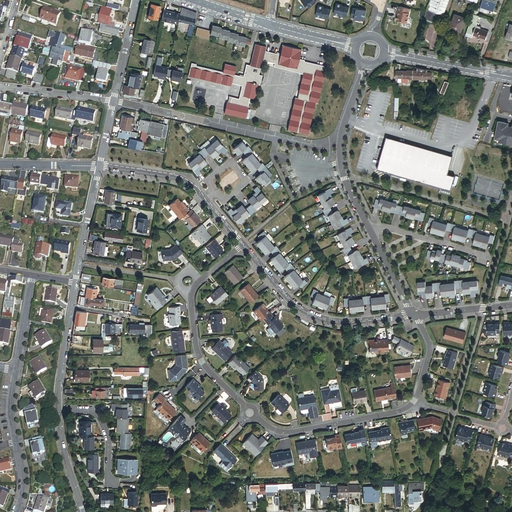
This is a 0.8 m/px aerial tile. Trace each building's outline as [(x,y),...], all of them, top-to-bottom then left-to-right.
[(300,0),(306,6),(307,5),(310,8),(316,2),(314,0),(300,0)] [(430,0),(427,10),(424,20),(435,24),(438,14),(444,16),(449,0),(430,0)] [(477,0),(453,0),(453,1),(472,8),(475,9),(477,0)] [(496,2),(491,0),(483,0),(481,6),(494,10),(496,2)] [(337,4),(335,15),(344,17),(344,16),(348,16),(350,8),(346,7),(342,6),(342,5),(337,4)] [(160,7),(151,5),(148,18),(157,20),(160,7)] [(45,6),(41,18),(58,22),(61,11),(45,6)] [(318,6),(316,17),(325,19),(326,18),(329,18),(331,10),(328,9),(324,8),(324,7),(318,6)] [(407,23),(410,10),(398,7),(397,11),(400,12),(397,21),(407,23)] [(196,13),(181,8),(179,14),(179,15),(194,19),(196,13)] [(353,8),(352,17),(355,18),(355,19),(364,21),(367,10),(361,9),(361,10),(357,9),(353,8)] [(471,20),(475,9),(472,8),(471,12),(468,11),(466,18),(469,19),(471,20)] [(477,9),(475,9),(471,20),(466,35),(472,37),(472,36),(473,34),(486,39),(489,30),(484,29),(483,30),(480,29),(481,26),(480,26),(476,25),(480,15),(476,14),(477,13),(478,10),(477,9)] [(179,14),(163,10),(161,21),(177,24),(178,20),(179,15),(179,14)] [(112,19),(111,18),(111,17),(101,15),(101,17),(100,22),(109,24),(109,27),(116,28),(117,24),(112,23),(113,20),(112,19)] [(194,19),(179,15),(178,20),(193,24),(194,19)] [(464,19),(454,15),(450,28),(460,31),(464,19)] [(90,27),(80,25),(79,28),(78,30),(83,31),(94,34),(97,34),(98,30),(92,28),(90,27)] [(109,27),(102,25),(101,32),(119,36),(120,32),(124,33),(124,30),(116,28),(109,27)] [(218,36),(220,29),(221,28),(211,25),(210,31),(209,34),(218,36)] [(209,34),(210,31),(196,27),(194,36),(208,39),(209,34)] [(229,31),(220,29),(218,36),(218,38),(226,40),(229,32),(229,31)] [(94,34),(83,31),(81,40),(80,44),(87,46),(91,47),(94,34)] [(237,34),(229,32),(226,40),(226,41),(235,43),(237,35),(237,34)] [(33,38),(19,33),(18,38),(32,42),(33,38)] [(72,54),(73,50),(61,47),(62,43),(64,36),(57,34),(55,39),(52,48),(72,54)] [(245,37),(237,35),(235,43),(234,44),(243,46),(243,44),(245,38),(245,37)] [(32,42),(18,38),(15,48),(26,51),(29,52),(32,42)] [(151,41),(143,39),(140,52),(142,53),(147,54),(148,54),(151,41)] [(156,42),(151,41),(148,54),(150,55),(153,55),(154,52),(156,42)] [(300,68),(299,73),(303,74),(298,94),(300,95),(299,99),(297,99),(295,98),(288,131),(308,136),(315,103),(318,104),(325,71),(322,70),(323,66),(303,62),(303,61),(298,59),(300,49),(282,45),(280,55),(264,51),(265,47),(254,44),(249,65),(245,64),(243,77),(233,75),(235,66),(224,64),(222,72),(195,66),(195,65),(191,64),(190,67),(189,67),(187,77),(231,86),(231,83),(241,85),(238,99),(231,97),(230,103),(227,102),(226,102),(224,113),(246,118),(248,107),(247,106),(249,97),(254,98),(257,84),(261,85),(263,75),(260,74),(262,69),(263,69),(265,61),(274,63),(275,64),(275,63),(278,63),(278,64),(297,69),(297,68),(300,68)] [(86,48),(78,46),(75,56),(87,59),(90,50),(86,48)] [(26,51),(15,48),(12,57),(22,61),(23,61),(26,51)] [(66,53),(53,49),(52,53),(58,55),(57,57),(60,58),(64,59),(66,53)] [(61,63),(63,63),(64,59),(60,58),(57,57),(58,55),(52,53),(50,60),(53,61),(52,66),(57,67),(57,65),(58,62),(61,63)] [(22,61),(12,57),(11,57),(7,70),(17,73),(18,74),(22,61)] [(108,73),(109,73),(110,67),(94,63),(92,69),(99,70),(108,73)] [(273,68),(299,73),(300,68),(297,68),(297,69),(278,64),(278,63),(275,63),(275,64),(274,63),(273,68)] [(35,65),(31,64),(30,68),(24,67),(21,75),(33,78),(36,70),(34,69),(35,65)] [(164,80),(167,68),(155,65),(153,76),(158,77),(161,77),(160,79),(164,80)] [(82,70),(68,67),(67,72),(66,77),(65,80),(79,83),(82,70)] [(180,81),(183,69),(178,68),(177,72),(173,71),(173,69),(167,68),(165,76),(170,77),(170,78),(180,81)] [(412,72),(412,80),(416,81),(416,79),(425,80),(425,79),(431,79),(431,74),(426,73),(426,71),(421,70),(416,69),(415,72),(412,72)] [(17,73),(7,70),(5,77),(15,80),(17,73)] [(106,83),(108,73),(99,70),(96,81),(106,83)] [(395,72),(395,79),(398,79),(401,79),(401,83),(407,84),(407,80),(412,80),(412,72),(407,71),(407,72),(399,72),(395,72)] [(128,84),(128,87),(134,88),(138,88),(140,76),(130,74),(130,77),(130,78),(128,78),(127,82),(128,83),(128,84)] [(41,86),(43,79),(34,77),(32,84),(41,86)] [(439,94),(443,96),(448,85),(444,83),(439,94)] [(134,89),(125,86),(123,93),(124,94),(124,95),(134,98),(135,96),(133,95),(134,89)] [(13,107),(0,104),(0,106),(0,115),(11,118),(11,115),(13,107)] [(28,107),(19,105),(19,106),(13,105),(13,107),(11,115),(26,118),(28,107)] [(78,112),(58,107),(56,117),(76,121),(77,118),(78,112)] [(47,111),(33,108),(31,118),(46,121),(47,111)] [(83,110),(79,109),(78,112),(77,118),(94,122),(96,111),(83,109),(83,110)] [(133,125),(134,119),(122,116),(119,130),(124,131),(123,134),(119,133),(118,137),(130,140),(132,126),(130,126),(130,124),(133,125)] [(150,122),(150,121),(139,119),(139,122),(138,126),(137,130),(142,131),(148,133),(150,122)] [(22,123),(15,120),(14,126),(19,127),(18,131),(23,132),(25,123),(22,123)] [(511,127),(511,130),(507,129),(508,126),(505,125),(505,123),(498,121),(494,138),(498,139),(498,141),(511,144),(511,127)] [(163,125),(150,122),(148,133),(154,134),(154,136),(160,137),(161,137),(164,137),(167,126),(163,126),(163,125)] [(11,142),(21,144),(23,132),(18,131),(13,130),(11,142)] [(40,135),(28,133),(26,142),(30,143),(30,144),(38,146),(40,135)] [(68,139),(54,135),(53,141),(52,144),(66,148),(68,139)] [(94,140),(81,137),(79,147),(92,150),(94,140)] [(140,151),(142,142),(131,140),(129,149),(140,151)] [(217,140),(211,145),(218,153),(219,154),(222,152),(224,154),(227,152),(217,140)] [(452,158),(389,140),(382,163),(379,162),(376,170),(450,192),(454,177),(447,175),(452,158)] [(233,149),(238,155),(242,151),(244,154),(251,149),(248,146),(246,148),(242,142),(233,149)] [(201,150),(206,156),(209,154),(213,158),(218,153),(211,145),(206,150),(204,148),(201,150)] [(251,149),(244,154),(247,157),(243,161),(247,166),(256,159),(251,154),(253,152),(251,149)] [(200,155),(194,159),(201,168),(207,163),(203,159),(206,156),(201,150),(198,153),(200,155)] [(188,164),(198,176),(201,173),(199,171),(202,168),(201,168),(194,159),(188,164)] [(256,159),(247,166),(252,172),(256,168),(259,171),(265,166),(262,163),(260,165),(256,159)] [(267,169),(265,166),(259,171),(261,174),(256,179),(259,182),(260,181),(265,187),(271,181),(264,172),(267,169)] [(26,176),(21,175),(20,180),(20,181),(18,190),(18,191),(17,195),(22,196),(22,193),(25,194),(26,190),(24,189),(26,176)] [(42,178),(33,176),(31,184),(36,185),(36,187),(37,188),(40,188),(40,185),(42,178)] [(50,179),(42,178),(40,185),(48,187),(48,189),(50,179)] [(80,179),(70,178),(68,188),(78,189),(80,179)] [(10,180),(4,179),(2,192),(8,193),(8,189),(18,191),(18,190),(20,181),(10,179),(10,180)] [(60,181),(50,179),(48,189),(58,191),(60,181)] [(266,199),(257,187),(254,190),(256,192),(253,195),(254,195),(261,204),(266,199)] [(332,189),(318,196),(321,202),(331,198),(332,197),(330,194),(333,192),(332,189)] [(113,195),(113,192),(106,190),(104,203),(113,204),(115,195),(113,195)] [(261,204),(254,195),(248,200),(252,204),(249,207),(253,213),(257,210),(255,209),(261,204)] [(46,198),(36,196),(33,211),(44,213),(46,198)] [(170,205),(181,219),(184,216),(190,211),(185,205),(184,206),(181,202),(178,198),(170,205)] [(331,198),(321,202),(324,209),(322,210),(324,214),(331,210),(329,207),(334,204),(331,198)] [(380,201),(377,200),(374,207),(378,208),(379,207),(383,208),(382,209),(387,211),(389,202),(381,199),(380,201)] [(72,205),(58,202),(57,210),(63,211),(62,217),(69,218),(72,205)] [(389,202),(387,211),(391,212),(391,210),(395,212),(395,213),(399,214),(401,207),(397,206),(398,204),(389,202)] [(253,213),(249,207),(246,209),(242,205),(236,210),(243,218),(249,214),(250,216),(253,213)] [(404,208),(401,207),(399,214),(402,215),(403,214),(407,215),(406,216),(411,218),(413,209),(405,206),(404,208)] [(231,209),(228,212),(238,223),(243,218),(236,210),(236,209),(233,212),(231,209)] [(422,211),(413,209),(411,218),(415,219),(415,218),(419,219),(419,220),(423,221),(425,214),(421,213),(422,211)] [(190,211),(184,216),(187,219),(186,219),(193,228),(201,221),(194,213),(191,210),(190,211)] [(331,210),(324,214),(326,217),(328,216),(331,223),(341,218),(337,211),(333,214),(331,210)] [(120,216),(111,214),(109,226),(118,228),(120,216)] [(341,218),(331,223),(335,229),(348,223),(346,219),(343,221),(342,217),(341,218)] [(435,219),(431,218),(428,225),(432,226),(431,232),(438,234),(441,223),(434,221),(435,219)] [(146,220),(137,219),(135,231),(144,232),(146,220)] [(441,223),(438,234),(445,236),(446,230),(450,231),(452,224),(448,223),(447,225),(441,223)] [(456,225),(452,224),(450,231),(454,232),(452,238),(459,240),(462,229),(455,227),(456,225)] [(207,230),(203,225),(191,235),(196,241),(197,240),(202,246),(212,238),(206,230),(207,230)] [(351,228),(338,235),(341,242),(351,237),(351,236),(350,233),(353,232),(351,228)] [(469,231),(462,229),(459,240),(466,242),(467,236),(471,237),(473,230),(469,229),(469,231)] [(477,231),(473,230),(471,237),(475,238),(473,244),(480,246),(483,235),(476,233),(477,231)] [(121,242),(122,235),(105,232),(104,239),(108,240),(108,241),(112,241),(112,240),(121,242)] [(264,232),(258,237),(261,240),(256,243),(261,249),(269,242),(265,237),(267,235),(264,232)] [(490,237),(483,235),(480,246),(487,248),(489,242),(493,243),(495,236),(491,235),(490,237)] [(13,242),(14,239),(1,236),(0,242),(0,245),(12,248),(13,244),(13,242)] [(351,237),(341,242),(344,248),(342,249),(344,253),(351,249),(349,246),(354,244),(351,237)] [(214,240),(205,247),(215,259),(223,252),(217,244),(217,243),(214,240)] [(69,255),(70,244),(56,241),(54,251),(62,252),(64,253),(64,254),(69,255)] [(96,241),(95,241),(94,248),(93,248),(92,250),(94,250),(93,254),(107,257),(108,247),(105,247),(106,242),(96,241)] [(261,249),(265,254),(270,251),(272,254),(278,249),(276,246),(274,247),(269,242),(261,249)] [(13,244),(12,248),(11,252),(22,254),(23,246),(19,245),(13,244)] [(51,246),(37,244),(35,257),(37,259),(40,260),(41,258),(42,256),(48,258),(51,246)] [(175,260),(183,253),(177,246),(176,245),(171,250),(162,251),(163,261),(175,260)] [(125,261),(146,265),(147,254),(132,252),(133,247),(127,246),(127,248),(126,252),(125,261)] [(278,249),(272,254),(275,257),(270,260),(275,266),(283,259),(279,254),(281,252),(278,249)] [(351,249),(344,253),(346,257),(348,256),(351,262),(361,257),(357,250),(353,253),(351,249)] [(429,251),(427,258),(431,260),(432,258),(439,260),(441,254),(442,251),(438,250),(437,252),(433,251),(433,252),(429,251)] [(441,254),(439,260),(439,262),(443,263),(443,262),(445,262),(445,263),(454,265),(457,255),(453,254),(452,256),(448,255),(445,254),(445,255),(441,254)] [(461,257),(457,255),(454,265),(463,268),(465,268),(465,270),(469,271),(471,263),(467,262),(468,261),(465,260),(461,259),(461,257)] [(361,257),(351,262),(355,269),(368,262),(366,258),(364,260),(361,257)] [(283,259),(275,266),(280,271),(284,268),(286,271),(292,266),(290,263),(288,264),(283,259)] [(292,266),(286,271),(289,274),(285,277),(289,283),(298,276),(293,270),(295,269),(292,266)] [(236,272),(232,267),(224,273),(232,283),(237,279),(239,281),(243,278),(237,271),(236,272)] [(82,274),(81,281),(89,282),(91,275),(82,274)] [(298,276),(289,283),(294,288),(298,285),(301,288),(307,283),(304,280),(302,281),(298,276)] [(509,284),(511,284),(511,278),(502,276),(499,286),(503,287),(504,283),(505,283),(504,285),(508,286),(509,284)] [(23,279),(9,277),(8,283),(6,294),(4,303),(15,304),(16,300),(9,299),(12,283),(25,285),(25,281),(23,279)] [(112,287),(113,284),(114,279),(103,277),(101,285),(106,286),(109,286),(112,287)] [(463,280),(459,281),(460,289),(463,288),(464,294),(471,293),(470,282),(463,283),(463,280)] [(448,284),(449,295),(456,294),(456,289),(460,289),(459,281),(455,281),(455,284),(448,284)] [(478,281),(470,282),(471,293),(471,297),(476,297),(475,293),(479,293),(478,281)] [(425,282),(418,283),(419,295),(423,294),(423,298),(427,298),(426,286),(425,282)] [(441,282),(437,283),(437,291),(441,290),(442,296),(449,295),(448,284),(441,285),(441,282)] [(433,286),(426,286),(427,298),(434,297),(434,291),(437,291),(437,283),(433,283),(433,286)] [(250,304),(259,297),(248,285),(240,292),(250,304)] [(88,298),(94,299),(95,299),(96,296),(97,289),(95,289),(93,289),(87,288),(86,292),(85,297),(88,298)] [(157,288),(147,296),(158,309),(167,302),(164,298),(165,298),(157,288)] [(223,300),(228,296),(221,288),(218,291),(217,290),(209,297),(217,306),(220,303),(223,300)] [(58,291),(48,289),(46,303),(56,304),(58,291)] [(314,289),(311,297),(315,298),(312,303),(319,306),(323,296),(317,293),(318,291),(314,289)] [(384,297),(377,298),(378,309),(386,308),(385,302),(389,302),(388,294),(384,294),(384,297)] [(323,296),(319,306),(326,309),(328,304),(331,305),(334,298),(331,296),(330,299),(323,296)] [(362,299),(355,300),(356,311),(364,310),(363,305),(367,304),(366,296),(362,297),(362,299)] [(370,296),(366,296),(367,304),(371,304),(371,309),(378,309),(377,298),(370,299),(370,296)] [(348,298),(344,299),(345,307),(349,306),(349,312),(356,311),(355,300),(348,301),(348,298)] [(263,319),(269,314),(265,309),(266,308),(263,304),(254,312),(260,321),(263,319)] [(180,307),(170,308),(170,315),(169,315),(170,325),(181,324),(180,314),(181,314),(180,307)] [(3,308),(2,317),(12,319),(14,310),(3,308)] [(54,311),(44,310),(43,318),(42,323),(52,324),(54,311)] [(85,313),(76,312),(74,325),(76,326),(80,326),(85,327),(86,316),(84,316),(85,313)] [(275,318),(270,313),(269,314),(263,319),(275,334),(284,326),(276,317),(275,318)] [(222,315),(210,316),(211,321),(210,321),(211,333),(222,332),(221,319),(222,319),(222,315)] [(501,334),(501,323),(497,323),(497,324),(494,324),(488,324),(488,335),(497,335),(497,334),(501,334)] [(0,345),(0,346),(2,345),(2,344),(7,345),(10,327),(0,324),(0,345)] [(109,324),(105,324),(104,332),(114,333),(114,325),(111,324),(109,324)] [(145,333),(145,325),(144,325),(141,325),(138,325),(128,324),(128,333),(145,333)] [(466,334),(447,328),(444,338),(463,344),(466,334)] [(182,331),(171,332),(174,353),(185,352),(183,336),(182,331)] [(44,332),(34,337),(42,350),(51,345),(44,332)] [(414,346),(394,337),(392,341),(398,344),(396,349),(410,355),(414,346)] [(389,352),(388,340),(375,342),(373,341),(367,341),(368,347),(369,349),(370,353),(375,353),(375,354),(389,352)] [(219,341),(212,350),(225,362),(232,354),(226,348),(222,344),(219,341)] [(458,353),(449,350),(448,354),(447,354),(444,366),(454,369),(458,353)] [(499,359),(498,363),(508,365),(509,362),(508,361),(509,358),(510,353),(500,351),(498,359),(499,359)] [(186,356),(175,357),(177,366),(172,371),(168,372),(170,382),(178,381),(186,373),(186,370),(188,369),(186,356)] [(236,356),(228,364),(235,371),(237,369),(244,375),(250,369),(236,356)] [(39,359),(29,365),(36,377),(46,371),(39,359)] [(500,379),(501,375),(502,372),(504,372),(504,369),(492,365),(489,376),(500,379)] [(412,366),(396,367),(397,378),(413,376),(412,366)] [(139,377),(139,368),(117,368),(117,375),(124,375),(124,376),(139,377)] [(90,371),(75,371),(75,379),(89,380),(90,371)] [(264,378),(256,371),(249,378),(253,381),(254,381),(255,382),(254,382),(255,388),(264,388),(264,378)] [(198,383),(194,380),(186,388),(193,395),(192,396),(197,401),(205,393),(201,389),(196,385),(198,383)] [(451,383),(444,381),(443,385),(441,385),(438,397),(446,399),(451,383)] [(39,382),(29,388),(36,400),(41,397),(43,396),(46,394),(39,382)] [(388,400),(397,398),(394,383),(391,384),(391,387),(374,390),(376,402),(381,401),(388,400)] [(496,397),(497,394),(496,393),(497,390),(498,386),(487,383),(484,393),(496,397)] [(141,397),(141,394),(141,388),(126,388),(126,396),(126,397),(141,397)] [(353,393),(352,393),(354,403),(367,401),(365,390),(358,392),(357,389),(356,388),(353,389),(352,390),(353,393)] [(330,389),(321,391),(324,404),(341,401),(339,390),(330,391),(330,389)] [(290,405),(280,395),(271,404),(276,408),(277,407),(279,409),(277,411),(277,413),(279,414),(280,414),(282,412),(283,413),(290,405)] [(314,396),(298,399),(300,411),(308,409),(310,419),(319,417),(314,396)] [(164,401),(157,410),(169,420),(176,412),(164,401)] [(493,417),(494,411),(495,408),(496,408),(497,405),(487,402),(487,406),(485,405),(483,414),(493,417)] [(219,404),(212,411),(225,423),(233,415),(226,409),(228,407),(224,404),(222,407),(219,404)] [(32,405),(24,410),(27,426),(31,425),(32,426),(34,426),(35,425),(39,424),(36,411),(32,405)] [(117,418),(126,418),(127,405),(116,405),(116,411),(117,411),(116,418),(117,418)] [(181,416),(169,429),(175,434),(176,433),(179,436),(183,440),(191,432),(183,425),(186,421),(181,416)] [(442,420),(433,417),(432,419),(430,418),(418,420),(420,431),(424,431),(424,429),(432,428),(439,430),(442,420)] [(127,434),(128,419),(126,418),(117,418),(116,429),(116,434),(119,434),(127,434)] [(407,432),(416,430),(414,420),(399,423),(402,435),(407,434),(407,432)] [(80,423),(80,438),(85,438),(91,438),(91,423),(80,423)] [(371,443),(392,439),(389,427),(384,428),(384,430),(381,430),(369,433),(371,443)] [(474,430),(466,428),(466,429),(463,428),(459,427),(456,438),(467,441),(467,440),(471,441),(474,430)] [(362,445),(367,444),(365,430),(359,431),(359,432),(360,434),(356,434),(356,432),(354,433),(344,435),(345,440),(344,440),(345,443),(346,443),(346,445),(356,443),(357,447),(362,446),(362,445)] [(211,443),(200,433),(192,441),(195,444),(203,451),(207,447),(211,443)] [(130,450),(131,434),(127,434),(119,434),(118,441),(119,441),(119,449),(130,450)] [(253,434),(244,443),(250,448),(249,449),(256,456),(268,442),(263,437),(260,441),(253,434)] [(495,439),(491,438),(487,437),(488,435),(481,434),(478,445),(481,446),(481,447),(492,450),(495,439)] [(337,449),(343,448),(340,436),(335,436),(335,438),(332,438),(326,439),(328,449),(329,450),(337,448),(337,449)] [(41,437),(32,439),(32,443),(33,446),(31,446),(33,455),(37,454),(37,455),(41,454),(41,453),(44,452),(41,437)] [(94,449),(94,438),(91,438),(85,438),(85,449),(94,449)] [(310,457),(318,456),(315,440),(296,444),(298,455),(309,453),(310,457)] [(511,444),(510,444),(510,445),(507,444),(502,443),(500,454),(511,457),(511,456),(511,455),(511,444)] [(203,451),(195,444),(192,446),(201,455),(208,448),(207,447),(203,451)] [(222,444),(215,452),(223,460),(224,459),(226,460),(225,461),(223,463),(229,468),(231,467),(232,468),(239,460),(222,444)] [(277,455),(276,454),(271,455),(274,467),(287,464),(286,463),(294,462),(292,451),(284,453),(284,452),(280,453),(280,454),(277,455)] [(33,455),(31,455),(33,462),(38,461),(39,462),(45,461),(44,456),(45,455),(44,452),(41,453),(41,454),(37,455),(37,454),(33,455)] [(98,458),(87,457),(87,474),(98,474),(98,458)] [(8,458),(0,460),(0,471),(10,469),(9,464),(10,463),(9,460),(8,461),(8,458)] [(136,461),(117,460),(117,472),(136,473),(136,461)] [(382,487),(382,492),(387,491),(387,493),(394,493),(394,481),(383,482),(383,487),(382,487)] [(336,497),(341,497),(341,496),(348,496),(348,486),(348,482),(343,482),(343,486),(336,486),(336,495),(336,497)] [(404,486),(406,486),(405,482),(394,483),(395,490),(400,490),(401,491),(404,491),(404,486)] [(423,494),(423,493),(422,493),(422,491),(423,491),(426,491),(426,484),(409,485),(410,505),(415,505),(415,501),(422,501),(422,497),(423,497),(423,494)] [(356,497),(360,497),(360,486),(348,486),(348,496),(356,496),(356,497)] [(378,486),(364,486),(364,501),(374,500),(374,498),(379,498),(378,486)] [(10,491),(0,487),(0,506),(1,505),(4,507),(10,491)] [(102,503),(111,504),(115,504),(115,495),(102,494),(102,503)] [(157,494),(152,494),(152,506),(157,505),(158,504),(167,504),(167,494),(161,494),(162,495),(157,495),(157,494)] [(139,496),(129,495),(129,508),(138,508),(139,496)] [(44,511),(49,501),(39,497),(32,511),(44,511)]
